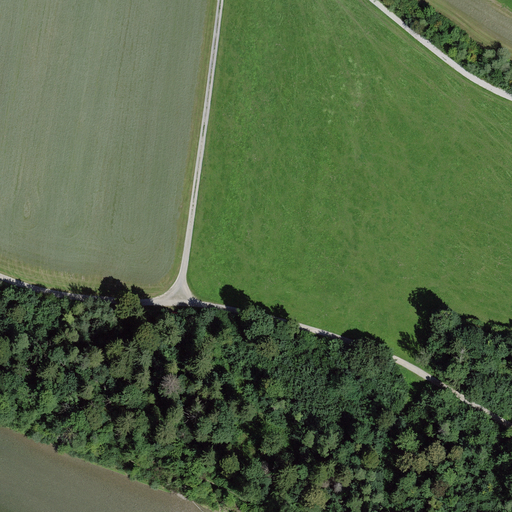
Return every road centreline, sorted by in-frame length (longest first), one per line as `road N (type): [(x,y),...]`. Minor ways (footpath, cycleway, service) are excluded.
road 1 (track): [(0,277),(85,300),(178,302),(321,331),(429,376),(511,425)]
road 2 (track): [(178,302),(220,0)]
road 3 (track): [(511,97),(454,66),(373,0)]
